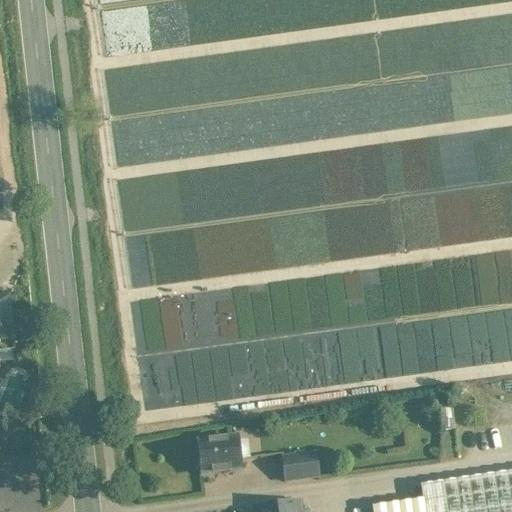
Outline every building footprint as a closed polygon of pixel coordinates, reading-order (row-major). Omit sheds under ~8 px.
[(9,299),(0,299),(0,343),(13,342),(9,299)] [(451,406),(439,408),(442,431),(454,430),(451,406)] [(237,440),(198,444),(200,460),(197,463),(198,472),(201,475),(202,477),(241,473),(237,440)] [(315,454),(282,459),(285,483),(318,479),(315,454)] [(511,472),(350,498),(352,511),(493,511),(511,509),(511,472)]
